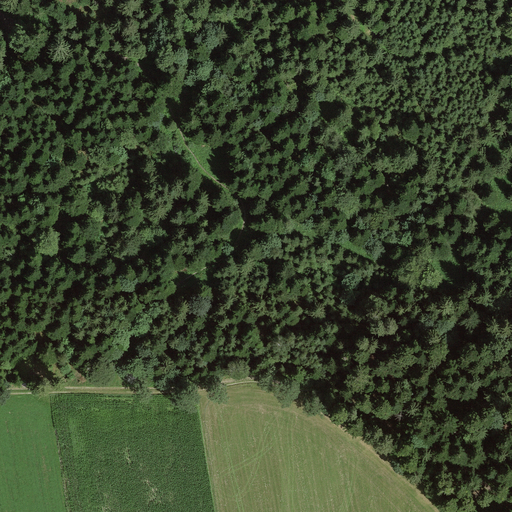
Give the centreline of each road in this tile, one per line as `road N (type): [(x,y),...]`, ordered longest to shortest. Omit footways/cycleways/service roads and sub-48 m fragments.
road 1 (track): [(121,390),(260,379),(334,392),(511,508)]
road 2 (track): [(0,22),(151,71)]
road 3 (track): [(0,391),(121,390)]
